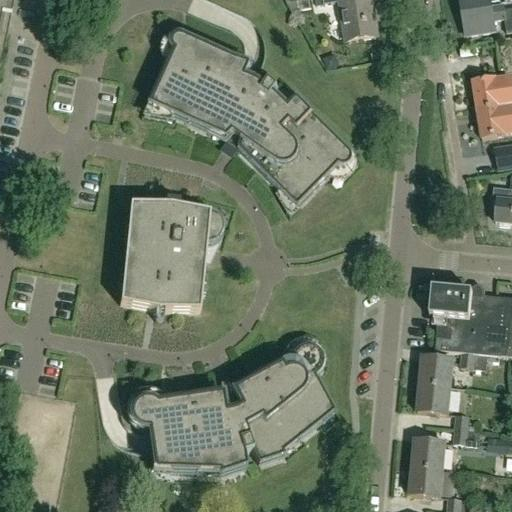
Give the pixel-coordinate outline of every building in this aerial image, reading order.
[(0,0),(0,15),(9,17),(13,0),(0,0)] [(339,5),(346,46),(378,40),(371,0),(368,0),(355,2),(355,0),(282,0),(284,2),(294,0),(314,0),(316,9),(324,7),(339,5)] [(309,3),(297,5),(298,15),(310,13),(309,3)] [(465,31),(467,40),(494,36),(493,25),(505,23),(507,38),(511,36),(511,13),(504,14),(503,10),(492,12),(490,4),(461,9),(464,31),(465,31)] [(249,72),(185,42),(183,42),(182,41),(180,41),(179,42),(177,42),(176,43),(175,44),(174,45),(174,47),(173,48),(173,50),(173,51),(174,52),(174,54),(175,55),(176,56),(177,57),(153,110),(209,136),(212,129),(234,139),(242,145),(258,160),(254,167),(298,211),(340,169),(342,169),(343,170),(344,170),(346,170),(347,169),(349,169),(350,168),(351,167),(352,166),(352,165),(353,163),(353,162),(353,160),(352,159),(352,158),(351,157),(281,89),(277,92),(271,88),(273,83),(249,72)] [(330,61),(323,64),(327,74),(338,70),(336,63),(330,61)] [(477,116),(511,109),(511,100),(498,103),(495,84),(473,87),(477,116)] [(511,109),(477,116),(481,144),(504,141),(501,121),(511,118),(511,109)] [(511,172),(511,152),(496,155),(499,174),(511,172)] [(508,230),(508,228),(511,228),(511,191),(510,205),(498,204),(495,227),(499,227),(499,229),(508,230)] [(216,226),(216,225),(215,224),(213,223),(210,221),(208,221),(205,220),(202,221),(200,221),(198,223),(196,224),(192,223),(193,215),(177,214),(178,206),(164,205),(164,212),(129,210),(119,309),(158,316),(198,317),(205,250),(207,250),(210,249),(212,248),(214,246),(216,245),(218,242),(219,240),(220,238),(220,235),(220,233),(219,230),(218,228),(216,226)] [(462,358),(487,360),(511,362),(511,303),(485,301),(485,298),(433,293),(430,322),(438,322),(435,356),(462,358)] [(219,481),(245,472),(242,458),(250,455),(257,468),(283,459),(279,452),(296,438),(298,443),(320,426),(317,421),(330,411),(313,380),(315,378),(317,377),(319,374),(320,372),(320,369),(321,367),(320,364),(320,361),(319,359),(317,356),(315,355),(313,353),(310,352),(308,351),(305,351),(303,351),(300,352),(297,353),(295,355),(293,357),(292,359),(290,361),(290,364),(232,396),(235,400),(222,405),(221,399),(156,409),(153,407),(151,405),(148,405),(145,405),(143,405),(140,405),(137,407),(135,408),(133,410),(132,412),(131,415),(130,417),(130,420),(130,423),(131,425),(132,428),(133,430),(135,432),(137,434),(140,435),(143,435),(145,436),(148,435),(150,450),(153,471),(170,471),(169,476),(197,477),(197,472),(216,472),(219,481)] [(462,358),(460,372),(485,375),(487,360),(462,358)] [(419,390),(450,393),(453,366),(422,363),(419,390)] [(450,393),(419,390),(417,417),(448,420),(450,393)] [(453,435),(480,437),(480,436),(477,436),(478,430),(468,429),(469,422),(455,420),(453,435)] [(480,437),(453,435),(452,449),(486,452),(487,442),(479,441),(480,437)] [(412,473),(443,476),(445,449),(414,446),(412,473)] [(443,476),(412,473),(409,500),(441,503),(443,476)] [(446,511),(473,511),(474,505),(447,503),(446,511)]
